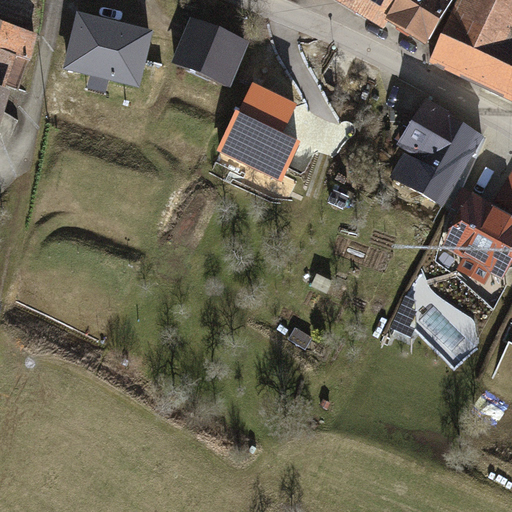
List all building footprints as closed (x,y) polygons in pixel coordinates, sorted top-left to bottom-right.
[(360,0),(430,42),(454,2),(450,0),(360,0)] [(511,0),(460,0),(432,61),(511,98),(511,0)] [(171,37),(93,20),(79,90),(100,94),(103,78),(130,83),(126,100),(156,106),(171,37)] [(248,47),(196,22),(176,65),(227,89),(248,47)] [(36,37),(0,24),(0,88),(2,83),(19,88),(36,37)] [(299,103),(252,81),(221,150),(286,179),(304,140),(286,132),(299,103)] [(405,144),(427,156),(431,149),(465,169),(486,134),(430,101),(405,144)] [(465,169),(431,149),(427,156),(422,164),(411,158),(398,180),(443,206),(465,169)] [(511,175),(496,199),(511,208),(511,175)] [(511,256),(511,219),(463,192),(438,236),(503,273),(511,256)] [(511,345),(510,345),(501,374),(511,377),(511,345)]
